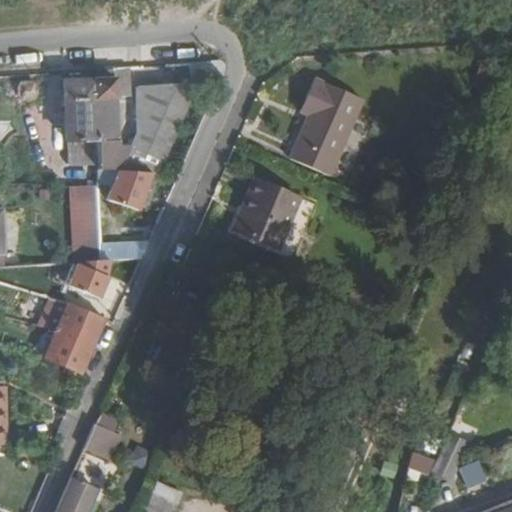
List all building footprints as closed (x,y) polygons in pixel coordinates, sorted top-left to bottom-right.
[(131,93),(130,69),(115,70),(115,80),(65,84),(67,165),(99,163),(99,171),(152,175),(157,175),(200,83),(164,86),(139,88),(141,128),(130,147),(119,143),(118,138),(115,94),(131,93)] [(363,100),(312,80),(304,100),(314,104),(309,116),(290,160),(331,177),(363,100)] [(314,104),(304,100),(298,112),(309,116),(314,104)] [(152,175),(99,171),(99,184),(114,188),(109,202),(139,210),(152,175)] [(255,182),(233,232),(277,251),(299,200),(255,182)] [(97,185),(68,187),(72,251),(100,250),(97,185)] [(142,260),(149,245),(117,246),(118,261),(142,260)] [(15,247),(16,267),(29,267),(28,247),(15,247)] [(111,261),(102,262),(79,264),(69,289),(98,299),(107,280),(106,279),(111,261)] [(67,305),(50,300),(39,326),(57,332),(67,305)] [(93,348),(104,321),(67,305),(57,332),(93,348)] [(57,332),(45,358),(81,373),(93,348),(57,332)] [(395,357),(385,353),(366,346),(349,387),(377,399),(395,357)] [(120,436),(95,425),(84,450),(109,461),(120,436)] [(425,474),(442,482),(449,467),(462,437),(446,429),(425,474)] [(511,444),(477,460),(487,482),(511,472),(511,444)] [(418,475),(423,463),(401,454),(398,467),(418,475)] [(70,482),(56,511),(87,511),(96,493),(70,482)] [(174,511),(181,495),(159,485),(147,511),(174,511)] [(511,511),(511,499),(480,511),(511,511)]
